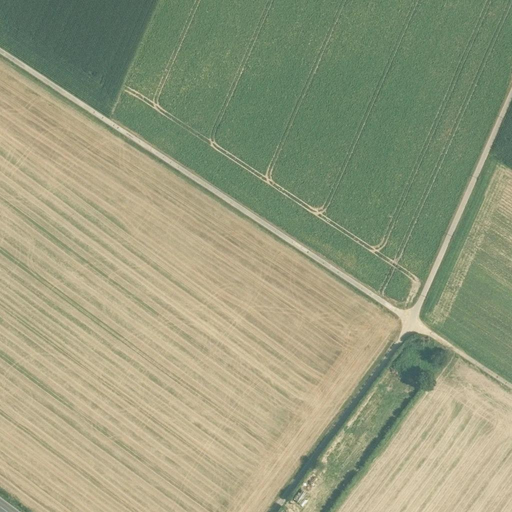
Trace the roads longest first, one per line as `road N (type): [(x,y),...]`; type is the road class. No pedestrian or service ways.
road 1 (track): [(0,50),(511,388)]
road 2 (track): [(272,511),(412,322),(511,91)]
